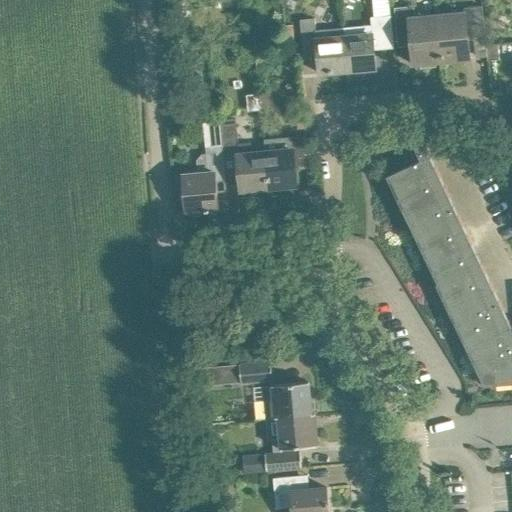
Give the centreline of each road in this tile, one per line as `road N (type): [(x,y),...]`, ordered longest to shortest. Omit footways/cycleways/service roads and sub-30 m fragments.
road 1 (residential): [(321,295),(204,281),(175,263),(166,236),(147,0)]
road 2 (residential): [(321,295),(330,249),(329,113),(463,97)]
road 3 (residential): [(423,511),(415,437),(339,310),(321,295)]
